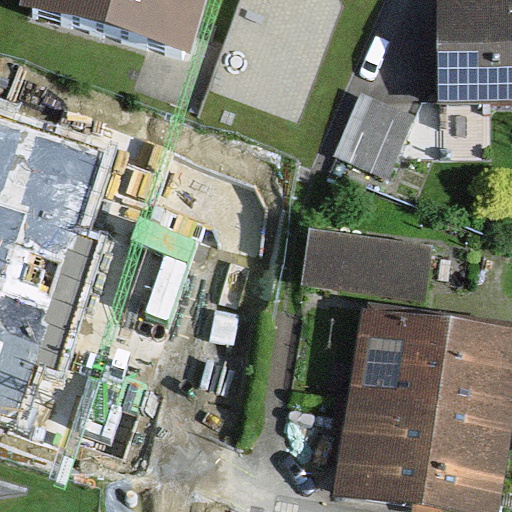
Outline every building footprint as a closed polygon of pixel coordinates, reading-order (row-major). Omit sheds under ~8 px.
[(30,0),(23,24),(189,71),(209,0),(30,0)] [(438,9),(437,114),(511,113),(511,8),(505,8),(438,9)] [(0,199),(45,218),(87,110),(11,81),(0,76),(0,199)] [(335,159),(388,183),(415,122),(362,98),(335,159)] [(157,199),(180,144),(116,118),(94,173),(157,199)] [(218,156),(205,208),(261,221),(273,170),(218,156)] [(431,257),(311,239),(304,286),(424,304),(431,257)] [(511,345),(443,335),(360,323),(348,404),(339,403),(334,438),(342,440),(332,504),(383,511),(498,511),(511,424),(511,345)] [(238,402),(240,374),(198,371),(196,399),(238,402)] [(193,511),(117,497),(114,511),(193,511)]
